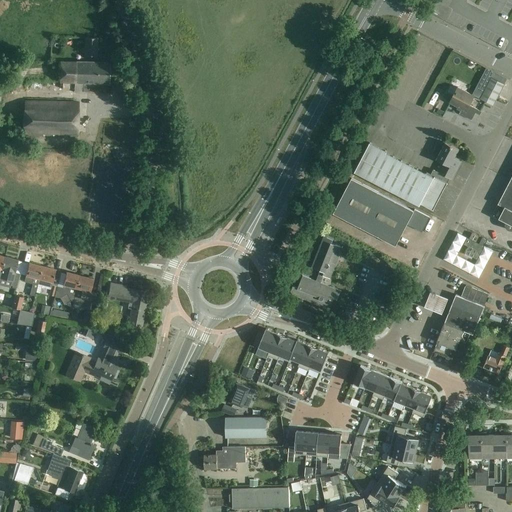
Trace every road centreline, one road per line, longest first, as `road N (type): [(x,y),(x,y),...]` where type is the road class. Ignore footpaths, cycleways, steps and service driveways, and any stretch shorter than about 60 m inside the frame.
road 1 (secondary): [(231,264),(376,0)]
road 2 (residential): [(381,354),(511,103)]
road 3 (unclassified): [(129,263),(153,150),(153,102),(118,0)]
road 4 (secondary): [(208,313),(120,511)]
road 5 (residential): [(163,337),(95,511)]
road 6 (tertiary): [(381,354),(244,300)]
road 7 (unclassified): [(511,69),(382,0)]
road 8 (residential): [(424,511),(452,382)]
